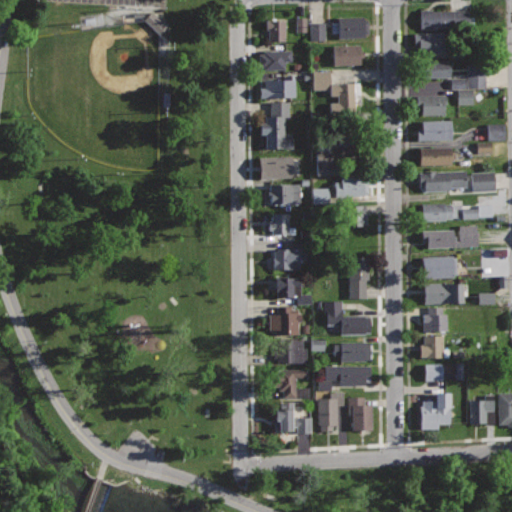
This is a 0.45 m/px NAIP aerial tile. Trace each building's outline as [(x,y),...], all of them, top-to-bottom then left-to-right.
[(468,9),(433,10),(433,8),(419,8),(420,26),(468,25),(468,9)] [(144,21),(142,19),(147,14),(166,32),(161,38),(158,35),(144,21)] [(362,16),(330,17),(331,32),(338,32),(338,37),(369,36),(368,19),(362,19),(362,16)] [(295,31),(304,31),(305,17),(295,17),(295,31)] [(285,19),(266,19),(266,28),(263,28),(263,41),(285,40),(285,19)] [(323,23),(309,22),(308,40),(323,40),(323,23)] [(445,30),(412,33),(413,44),(418,44),(419,51),(447,49),(445,30)] [(359,43),(333,45),(334,64),(360,63),(359,43)] [(291,49),(263,50),(263,53),(259,53),(259,68),(285,68),(284,60),(291,60),(291,49)] [(449,59),(419,60),(420,77),(449,76),(449,59)] [(160,62),(157,80),(164,81),(162,89),(174,91),(179,65),(160,62)] [(483,87),(483,63),(465,64),(466,87),(483,87)] [(359,81),(331,82),(330,69),(311,70),(312,89),(330,88),(331,113),(355,112),(354,94),(360,94),(359,81)] [(471,104),(471,89),(464,88),(464,78),(449,77),(449,88),(456,88),(455,104),(471,104)] [(294,79),(264,79),(264,85),(259,85),(259,96),(294,96),(294,79)] [(445,94),(413,95),(414,106),(421,106),(421,115),(445,114),(445,94)] [(289,100),(269,100),(269,115),(264,115),(264,122),(260,122),(260,134),(265,134),(265,147),(293,146),(293,136),(284,136),(284,116),(289,116),(289,100)] [(450,119),(415,120),(416,139),(451,138),(450,119)] [(503,139),(502,123),(485,123),(485,140),(503,139)] [(355,129),(327,128),(326,143),(355,144),(355,129)] [(475,151),(489,152),(490,142),(476,141),(475,151)] [(450,145),(418,147),(418,165),(451,164),(450,145)] [(330,148),(315,149),(317,174),(341,173),(340,161),(331,162),(330,148)] [(291,154),(258,156),(260,177),(293,175),(291,154)] [(466,167),(418,171),(419,183),(423,183),(424,190),(450,189),(450,187),(467,186),(466,167)] [(492,171),(469,172),(470,190),(493,189),(492,171)] [(362,176),(339,177),(339,180),(334,181),(335,195),(368,193),(367,180),(362,181),(362,176)] [(299,182),(269,183),(270,202),(300,201),(299,182)] [(310,203),(326,203),(326,187),(310,188),(310,203)] [(444,202),(421,202),(421,221),(445,221),(445,218),(451,218),(451,216),(456,216),(456,204),(450,204),(450,203),(444,203),(444,202)] [(365,203),(333,205),(335,225),(367,223),(365,203)] [(461,219),(476,219),(476,208),(461,207),(461,219)] [(289,212),(271,212),(271,220),(268,220),(268,229),(272,229),(272,233),(295,233),(295,225),(289,226),(289,212)] [(453,228),(421,230),(421,240),(426,240),(426,247),(477,245),(477,226),(458,227),(458,235),(453,235),(453,228)] [(299,247),(272,247),(272,268),(299,268),(299,247)] [(452,255),(422,256),(423,277),(453,276),(452,255)] [(367,256),(347,257),(348,297),(366,297),(366,279),(368,279),(367,256)] [(301,275),(274,276),(274,296),(293,296),(293,294),(296,294),(296,303),(310,302),(310,292),(301,293),(301,275)] [(462,282),(424,283),(424,302),(462,302),(462,282)] [(492,292),(476,292),(476,304),(492,303),(492,292)] [(370,315),(341,315),(341,300),(316,300),(316,307),(322,307),(322,310),(326,310),(326,323),(340,322),(340,334),(370,334),(370,315)] [(291,304),(275,305),(276,334),(299,333),(299,320),(302,320),(302,312),(298,312),(298,308),(291,309),(291,304)] [(443,306),(427,306),(427,314),(422,314),(422,330),(446,329),(446,313),(443,313),(443,306)] [(443,334),(422,334),(422,344),(418,344),(418,355),(424,355),(424,358),(449,358),(449,347),(443,348),(443,334)] [(302,339),(275,340),(276,361),(306,361),(306,347),(302,347),(302,339)] [(364,341),(332,341),(332,353),(340,353),(340,360),(371,360),(371,342),(364,342),(364,341)] [(371,363),(324,363),(324,378),(339,378),(339,383),(365,383),(365,381),(371,381),(371,363)] [(440,380),(440,363),(422,363),(422,380),(440,380)] [(309,368),(270,368),(271,390),(282,390),(282,397),(311,396),(310,386),(295,386),(295,377),(309,377),(309,368)] [(452,390),(434,391),(435,399),(421,399),(421,403),(418,403),(419,428),(438,427),(437,423),(449,422),(449,406),(452,406),(452,390)] [(315,397),(316,430),(334,429),(334,405),(342,405),(341,391),(327,392),(327,397),(315,397)] [(511,392),(498,392),(498,425),(511,425),(511,392)] [(494,393),(483,393),(483,397),(468,398),(468,422),(494,422),(494,393)] [(366,394),(345,395),(346,413),(351,413),(352,429),(372,428),(371,403),(366,404),(366,394)] [(294,401),(280,401),(280,409),(275,409),(275,419),(278,419),(278,429),(292,429),(292,408),(294,408),(294,401)] [(309,432),(309,417),(292,417),(293,433),(309,432)]
